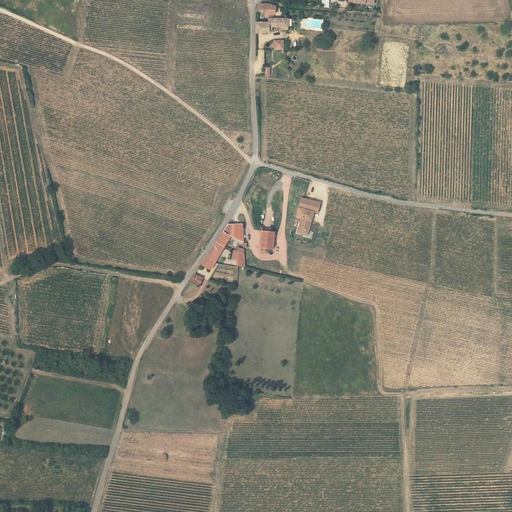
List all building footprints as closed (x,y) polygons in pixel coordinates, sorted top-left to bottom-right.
[(258,3),(258,10),(266,10),(267,13),(274,13),(274,7),(273,5),(267,3),(258,3)] [(267,18),(267,22),(255,22),(255,33),(267,33),(267,30),(272,30),(272,26),(282,27),(282,30),(288,30),(288,26),(290,26),(293,26),(295,25),(296,23),(296,22),(296,21),(295,19),(294,18),(267,18)] [(274,40),(274,49),(283,49),(283,40),(274,40)] [(307,235),(313,212),(317,213),(320,201),(300,197),(297,208),(302,209),(296,233),(307,235)] [(215,244),(223,247),(230,235),(243,242),(242,224),(228,224),(215,244)] [(260,247),(272,248),(274,232),(261,231),(260,247)] [(210,271),(223,247),(215,244),(201,265),(210,271)] [(243,254),(244,255),(244,248),(236,246),(234,251),(243,254)] [(237,261),(237,266),(244,267),(243,254),(234,251),(233,251),(231,260),(237,261)] [(202,278),(193,276),(189,282),(201,285),(202,278)]
